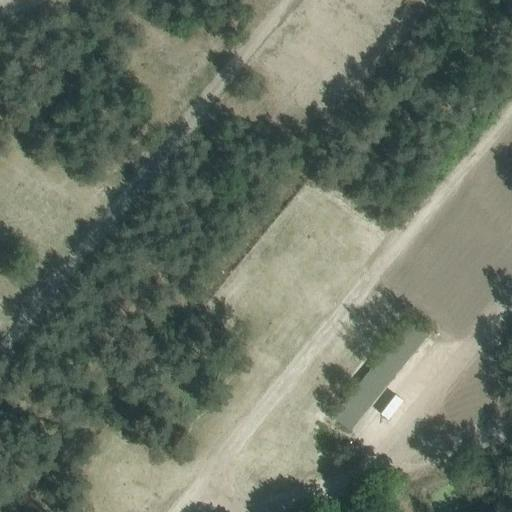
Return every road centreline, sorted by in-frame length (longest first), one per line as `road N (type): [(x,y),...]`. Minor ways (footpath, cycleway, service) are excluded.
road 1 (unknown): [(511,105),(183,511)]
road 2 (track): [(511,421),(271,511)]
